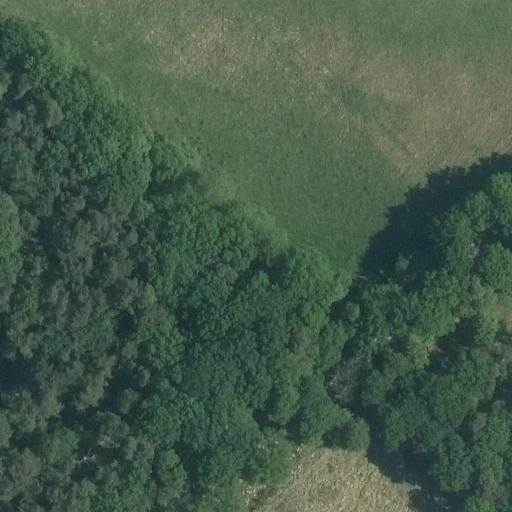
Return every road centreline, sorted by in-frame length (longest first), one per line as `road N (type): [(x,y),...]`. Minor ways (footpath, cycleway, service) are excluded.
road 1 (track): [(319,398),(511,214)]
road 2 (track): [(511,483),(359,358)]
road 3 (track): [(198,511),(319,398)]
